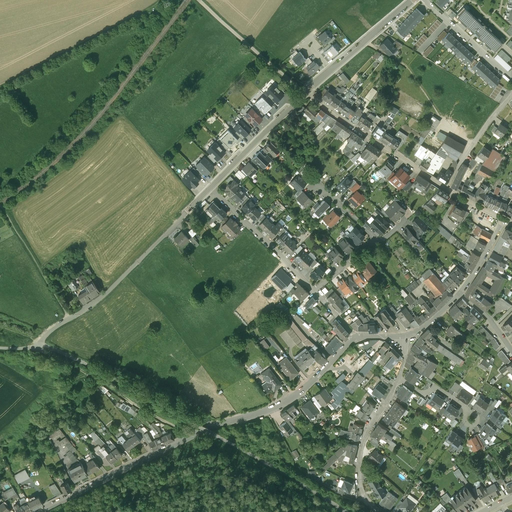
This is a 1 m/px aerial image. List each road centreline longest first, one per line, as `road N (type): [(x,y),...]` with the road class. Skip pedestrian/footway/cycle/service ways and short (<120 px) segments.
road 1 (residential): [(355,337),(305,389),(267,414),(43,511)]
road 2 (track): [(39,343),(194,440)]
road 3 (residential): [(307,94),(446,188)]
road 4 (residential): [(102,296),(210,188)]
road 5 (residential): [(398,378),(362,445),(360,491),(375,511)]
road 6 (residential): [(210,188),(312,290)]
road 7 (track): [(199,0),(307,94)]
road 8 (residential): [(210,188),(307,94)]
road 9 (track): [(68,319),(0,205)]
